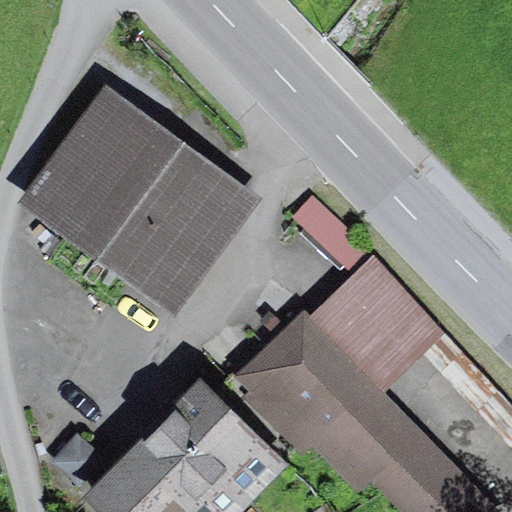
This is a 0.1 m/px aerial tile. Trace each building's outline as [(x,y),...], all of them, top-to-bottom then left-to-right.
[(178,314),(259,196),(101,89),(20,207),(178,314)] [(369,252),(312,196),(293,216),(350,271),(369,252)] [(511,396),(373,257),(315,315),(388,388),(425,352),(511,439),(511,396)] [(315,315),(305,308),(235,378),(248,391),(242,397),(303,457),(313,448),(359,494),(368,484),(396,511),(511,511),(388,388),(315,315)] [(98,511),(243,511),(291,463),(205,380),(87,501),(98,511)]
